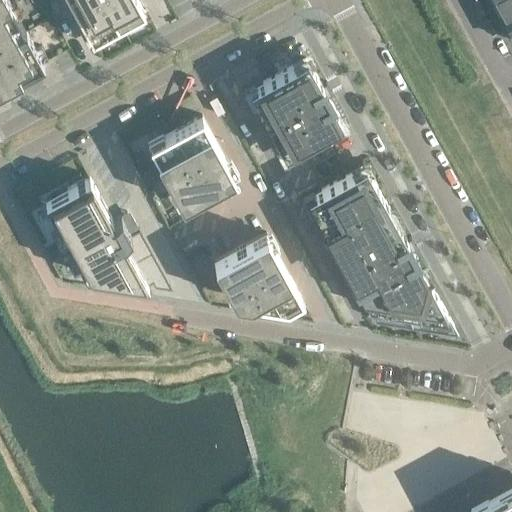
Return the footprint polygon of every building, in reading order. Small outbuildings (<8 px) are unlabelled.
[(0,0),(0,85),(20,74),(20,73),(43,61),(42,60),(47,57),(40,45),(35,48),(25,29),(16,14),(21,11),(14,0),(12,0),(10,2),(9,1),(10,1),(9,0),(0,0)] [(70,0),(91,38),(144,9),(139,0),(70,0)] [(511,0),(501,0),(509,12),(511,10),(511,0)] [(249,88),(284,153),(342,122),(329,96),(327,93),(322,85),(323,85),(321,81),(320,82),(307,57),(249,88)] [(234,174),(201,114),(149,143),(181,203),(203,191),(203,190),(212,185),(213,186),(234,174)] [(307,195),(374,317),(457,331),(413,251),(414,251),(412,247),(411,248),(407,240),(407,239),(406,236),(405,236),(365,164),(307,195)] [(89,176),(45,200),(59,226),(63,224),(69,236),(65,238),(72,249),(76,247),(82,259),(78,261),(85,274),(148,284),(147,283),(152,280),(154,285),(172,288),(139,228),(136,229),(126,211),(121,214),(120,214),(112,218),(89,176)] [(235,249),(213,260),(234,298),(286,307),(302,298),(266,232),(244,243),(245,244),(235,249)] [(476,501),(471,504),(475,511),(474,511),(511,511),(511,481),(493,492),(476,501)]
